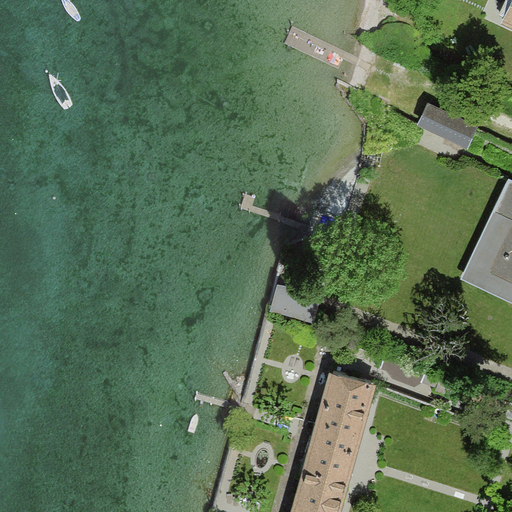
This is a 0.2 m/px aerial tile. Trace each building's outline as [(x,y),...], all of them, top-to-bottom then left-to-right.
[(511,0),(509,0),(502,16),(511,21),(511,0)] [(466,144),(476,123),(426,99),(416,120),(466,144)] [(511,176),(508,174),(459,274),(511,299),(511,176)] [(274,305),(316,316),(324,288),(281,277),(274,305)] [(336,372),(296,511),(342,511),(378,384),(336,372)]
